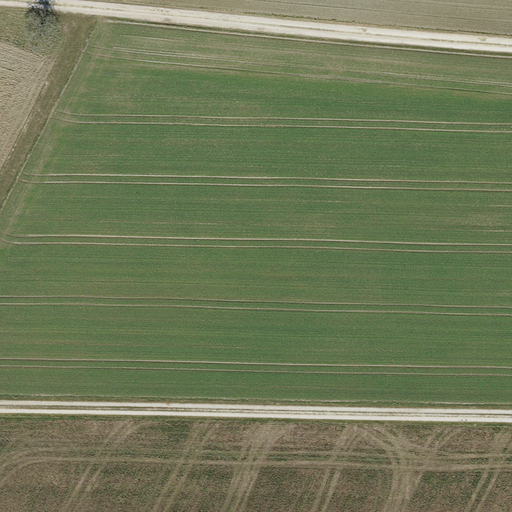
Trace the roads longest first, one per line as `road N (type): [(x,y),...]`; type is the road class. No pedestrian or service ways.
road 1 (track): [(0,406),(511,416)]
road 2 (track): [(511,44),(10,0)]
road 3 (track): [(111,12),(0,223)]
